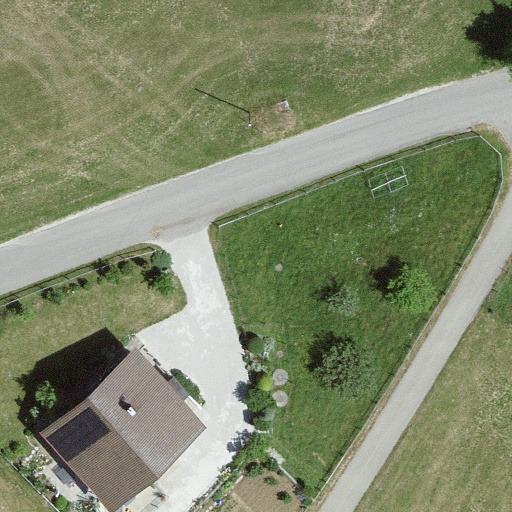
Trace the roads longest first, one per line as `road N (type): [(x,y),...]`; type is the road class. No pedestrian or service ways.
road 1 (unclassified): [(511,91),(124,217),(0,267)]
road 2 (residential): [(328,511),(511,221)]
